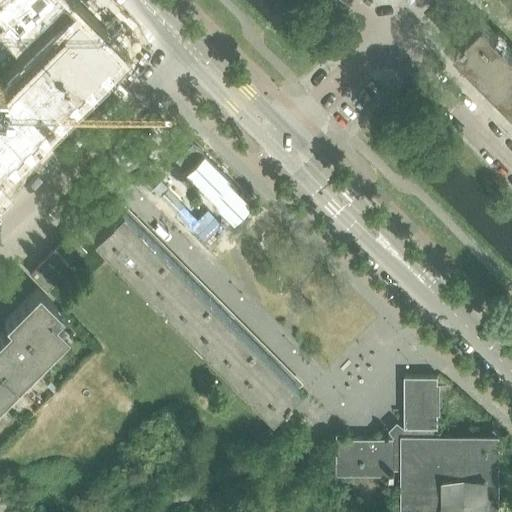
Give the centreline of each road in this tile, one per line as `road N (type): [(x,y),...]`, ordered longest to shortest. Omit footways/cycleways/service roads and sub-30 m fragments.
road 1 (residential): [(0,231),(186,45)]
road 2 (residential): [(432,291),(396,240),(290,134)]
road 3 (residential): [(275,150),(387,262),(432,291)]
road 4 (residential): [(511,164),(388,38)]
road 5 (residential): [(186,45),(275,150)]
road 6 (residential): [(290,134),(234,78),(186,45)]
road 7 (residential): [(290,134),(388,38)]
